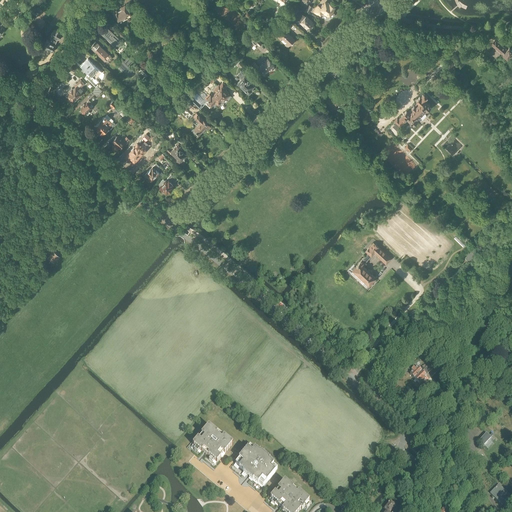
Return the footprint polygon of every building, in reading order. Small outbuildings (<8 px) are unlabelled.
[(335,9),(335,8),(329,3),(328,4),(325,1),(320,8),(318,6),(318,7),(317,6),(313,12),(317,15),(318,14),(320,16),(323,12),(324,13),(329,17),(329,16),(330,16),(330,15),(333,17),(335,17),(336,15),(335,14),(333,12),(334,12),(335,9)] [(119,23),(131,16),(125,5),(121,7),(122,9),(118,11),(117,10),(113,12),(119,23)] [(285,9),(281,7),(277,13),(281,16),(285,9)] [(309,29),(310,28),(311,28),(312,28),(313,27),(313,26),(312,26),(313,24),(305,17),(301,22),(309,29)] [(295,40),(287,32),(291,27),(287,22),(284,26),(286,28),(279,35),(287,43),(285,44),(288,47),(295,40)] [(122,43),(106,27),(101,33),(117,48),(122,43)] [(62,32),(56,30),(55,29),(55,30),(54,30),(54,31),(53,30),(51,34),(52,34),(50,37),(52,37),(51,40),(56,42),(58,39),(59,40),(62,34),(61,33),(62,32)] [(260,47),(262,45),(255,38),(251,42),(256,47),(258,45),(260,47)] [(497,58),(501,53),(508,60),(511,55),(511,48),(510,47),(508,49),(496,39),(491,44),(494,47),(490,52),(497,58)] [(43,47),(52,52),(56,46),(49,43),(50,41),(47,40),(43,47)] [(96,41),(90,47),(94,51),(99,56),(105,61),(111,56),(96,41)] [(127,56),(123,61),(128,65),(132,61),(127,56)] [(234,66),(239,61),(235,57),(230,62),(234,66)] [(258,71),(259,70),(264,74),(270,68),(270,69),(271,69),(272,68),(272,67),(272,66),(274,64),(267,58),(266,59),(265,58),(263,61),(264,62),(258,68),(257,67),(255,68),(258,71)] [(88,59),(83,63),(81,66),(95,79),(99,75),(101,76),(103,73),(88,59)] [(117,63),(130,76),(134,73),(120,60),(117,63)] [(137,73),(143,79),(147,75),(140,69),(137,73)] [(243,76),(244,75),(240,72),(238,74),(242,78),(237,82),(248,92),(249,92),(251,91),(251,88),(253,86),(243,76)] [(214,73),(208,80),(211,83),(215,79),(216,80),(219,77),(214,73)] [(81,94),(78,90),(84,84),(81,80),(74,86),(75,87),(73,89),(72,88),(68,91),(69,92),(66,95),(72,102),(81,94)] [(206,97),(208,100),(205,103),(209,107),(215,101),(216,103),(217,104),(218,104),(219,104),(220,103),(221,103),(221,102),(222,99),(223,98),(224,99),(229,94),(225,90),(226,89),(225,87),(226,86),(222,83),(219,85),(218,84),(213,89),(216,92),(212,95),(210,93),(206,97)] [(102,91),(98,87),(92,92),(96,96),(102,91)] [(402,129),(400,127),(403,124),(403,123),(407,119),(409,122),(409,123),(410,124),(412,124),(413,125),(419,119),(421,120),(422,120),(426,116),(426,115),(424,113),(431,107),(430,106),(430,104),(429,103),(427,103),(425,101),(428,98),(423,94),(420,97),(420,96),(416,101),(418,103),(415,106),(414,106),(411,108),(412,109),(409,113),(407,111),(402,115),(399,119),(397,118),(394,121),(398,126),(397,127),(400,131),(402,129)] [(343,98),(339,95),(336,98),(332,95),(329,97),(330,98),(329,98),(335,104),(336,104),(336,105),(343,98)] [(189,99),(186,97),(183,99),(186,102),(191,107),(194,104),(189,99)] [(82,112),(84,113),(85,114),(85,113),(86,114),(92,108),(89,106),(92,103),(89,100),(86,103),(87,103),(86,104),(85,103),(82,106),(83,107),(80,109),(81,110),(82,112)] [(180,104),(187,111),(189,108),(182,102),(180,104)] [(335,115),(341,121),(344,118),(337,112),(335,115)] [(194,129),(197,131),(195,133),(197,136),(199,134),(206,127),(209,130),(211,127),(203,119),(199,115),(196,113),(193,116),(196,119),(199,122),(194,129)] [(113,122),(112,123),(105,117),(103,120),(102,119),(94,127),(102,134),(107,128),(109,130),(115,124),(113,122)] [(149,125),(143,132),(147,136),(154,129),(149,125)] [(116,151),(119,148),(120,148),(125,143),(129,138),(126,136),(123,140),(117,135),(112,141),(115,144),(112,148),(116,151)] [(175,139),(183,146),(186,144),(178,136),(175,139)] [(145,149),(138,143),(127,154),(126,156),(129,158),(130,157),(134,161),(135,160),(136,161),(138,158),(145,149)] [(177,160),(179,162),(186,155),(180,150),(182,147),(178,144),(171,151),(173,153),(178,159),(177,160)] [(153,167),(145,175),(152,181),(159,173),(156,170),(159,166),(156,163),(153,167)] [(166,180),(166,179),(159,187),(160,188),(160,189),(161,190),(162,190),(163,190),(167,194),(168,192),(169,193),(173,189),(172,188),(173,186),(172,185),(174,184),(173,183),(177,180),(171,175),(166,180)] [(467,243),(458,234),(453,239),(463,247),(467,243)] [(369,250),(367,253),(368,254),(371,257),(375,254),(381,259),(386,264),(391,259),(385,254),(373,243),(367,249),(369,250)] [(473,249),(465,258),(469,261),(477,253),(473,249)] [(60,257),(59,256),(53,251),(48,256),(54,262),(60,257)] [(354,266),(352,269),(353,269),(352,270),(365,282),(365,283),(367,285),(368,285),(369,285),(376,278),(363,266),(371,257),(368,254),(355,267),(354,266)] [(428,374),(432,370),(428,366),(424,370),(428,374)] [(415,379),(420,374),(418,373),(420,371),(417,367),(415,369),(414,368),(412,371),(412,372),(410,374),(415,379)] [(422,372),(415,379),(420,384),(422,382),(423,382),(426,380),(425,379),(427,377),(422,372)] [(217,463),(219,461),(221,459),(220,458),(223,454),(224,455),(233,445),(224,437),(223,438),(218,433),(217,434),(209,427),(201,436),(202,436),(198,440),(193,446),(196,448),(194,450),(197,453),(199,451),(201,453),(202,452),(203,453),(217,463)] [(486,434),(479,442),(484,446),(491,438),(486,434)] [(491,438),(484,446),(488,450),(495,442),(491,438)] [(242,481),(244,483),(249,478),(253,481),(258,484),(259,484),(263,487),(266,483),(267,483),(277,470),(273,467),(273,466),(275,463),(272,460),(273,459),(271,457),(273,455),(265,448),(263,450),(262,450),(261,451),(257,448),(255,450),(254,451),(250,447),(248,450),(247,450),(239,460),(236,464),(240,468),(239,469),(244,472),(243,473),(246,476),(242,481)] [(277,511),(278,511),(299,511),(301,511),(304,507),(307,509),(309,506),(307,504),(309,502),(298,493),(284,482),(278,490),(278,491),(275,494),(275,493),(270,499),(273,501),(271,503),(275,506),(276,504),(278,506),(280,508),(277,511)] [(502,506),(511,497),(499,485),(490,494),(502,506)] [(390,511),(395,507),(390,502),(383,509),(385,511),(384,511),(390,511)]
